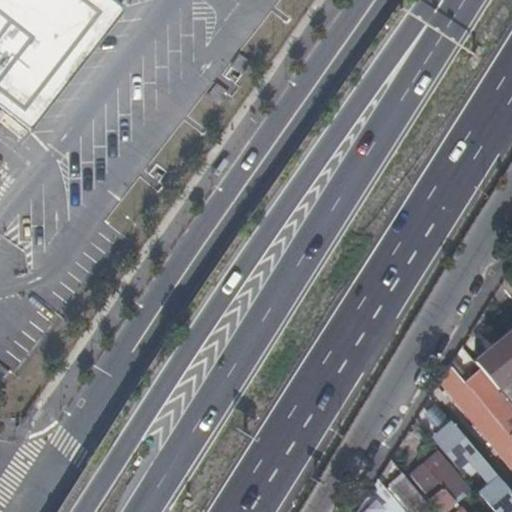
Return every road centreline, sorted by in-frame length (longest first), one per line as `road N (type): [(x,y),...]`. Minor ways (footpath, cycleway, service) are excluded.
road 1 (motorway): [(441,9),(396,49),(298,181),(81,511)]
road 2 (secondary): [(375,0),(41,488)]
road 3 (motorway): [(441,9),(343,189),(140,511)]
road 4 (motorway): [(238,511),(511,80)]
road 5 (secondary): [(319,511),(511,190)]
